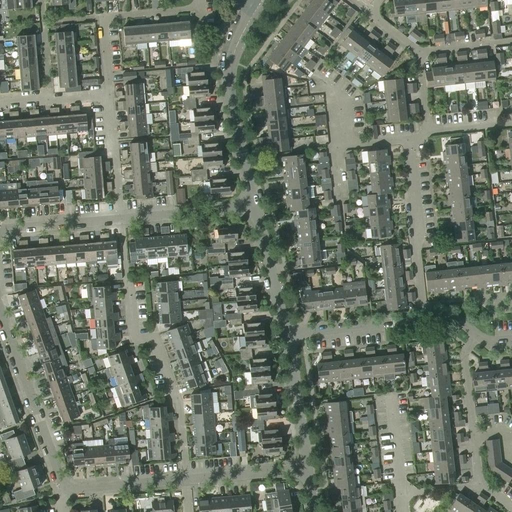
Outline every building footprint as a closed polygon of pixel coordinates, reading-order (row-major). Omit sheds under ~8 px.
[(31,0),(13,0),(14,9),(32,8),(31,0)] [(326,0),(312,0),(311,2),(328,15),(337,3),(333,0),(330,0),(329,2),(326,0)] [(403,0),(392,0),(394,10),(395,17),(405,16),(403,0)] [(413,0),(403,0),(405,16),(415,15),(413,0)] [(423,0),(413,0),(415,15),(426,14),(423,0)] [(434,0),(423,0),(426,14),(436,12),(434,0)] [(444,0),(434,0),(436,12),(446,11),(444,0)] [(454,0),(444,0),(446,11),(456,10),(454,0)] [(465,0),(454,0),(456,10),(466,9),(465,0)] [(475,0),(465,0),(466,9),(476,8),(475,0)] [(311,2),(305,10),(322,23),(328,15),(311,2)] [(305,10),(299,18),(316,31),(322,23),(305,10)] [(299,18),(293,26),(309,39),(316,31),(299,18)] [(189,21),(177,22),(179,40),(190,39),(189,21)] [(177,22),(167,23),(168,41),(179,40),(177,22)] [(167,23),(156,24),(158,42),(168,41),(167,23)] [(156,24),(145,25),(147,43),(158,42),(156,24)] [(145,25),(134,26),(136,44),(147,43),(145,25)] [(134,26),(123,27),(125,45),(136,44),(134,26)] [(293,26),(287,34),(303,47),(309,39),(293,26)] [(335,27),(332,31),(338,35),(341,31),(335,27)] [(348,34),(340,45),(348,51),(361,35),(353,28),(348,34)] [(406,30),(402,35),(410,41),(417,32),(413,29),(410,33),(406,30)] [(332,31),(329,35),(335,39),(338,35),(332,31)] [(72,32),(54,34),(55,45),(73,43),(72,32)] [(417,32),(410,41),(415,44),(420,47),(427,46),(426,36),(419,37),(421,35),(417,32)] [(371,38),(369,41),(357,57),(365,64),(377,47),(373,44),(379,36),(375,33),(371,38)] [(287,34),(280,42),(297,55),(303,47),(287,34)] [(34,35),(16,36),(17,48),(35,46),(34,35)] [(361,35),(348,51),(357,57),(369,41),(361,35)] [(280,42),(274,51),(291,64),(297,55),(280,42)] [(365,64),(363,66),(364,71),(369,75),(373,70),(392,45),(388,42),(382,50),(377,47),(365,64)] [(73,43),(55,45),(56,56),(74,54),(73,43)] [(323,43),(319,47),(325,51),(328,47),(323,43)] [(392,45),(373,70),(381,77),(394,60),(389,56),(395,48),(392,45)] [(35,46),(17,48),(18,59),(36,57),(35,46)] [(477,61),(472,61),(474,82),(484,81),(482,60),(482,57),(481,50),(476,51),(477,58),(477,61)] [(274,51),(268,59),(273,63),(284,72),(291,64),(274,51)] [(457,63),(452,64),(454,84),(464,83),(462,63),(461,59),(461,52),(456,53),(457,63)] [(74,54),(56,56),(57,66),(75,65),(74,54)] [(431,72),(425,73),(426,88),(444,86),(442,65),(441,62),(440,55),(436,55),(437,65),(431,66),(431,72)] [(36,57),(18,59),(19,69),(37,68),(36,57)] [(310,59),(307,63),(313,68),(316,64),(310,59)] [(493,59),(482,60),(484,81),(495,80),(493,59)] [(472,61),(462,63),(464,83),(474,82),(472,61)] [(307,63),(304,67),(310,71),(313,68),(307,63)] [(452,64),(442,65),(444,86),(454,84),(452,64)] [(75,65),(57,66),(58,77),(76,76),(75,65)] [(192,67),(180,68),(181,75),(187,74),(188,86),(206,84),(206,79),(208,79),(207,71),(193,73),(192,67)] [(37,68),(19,69),(20,80),(38,79),(37,68)] [(135,73),(123,74),(123,81),(136,80),(136,79),(135,73)] [(76,76),(58,77),(59,88),(65,88),(65,93),(81,91),(80,86),(77,86),(76,76)] [(269,79),(262,80),(263,91),(284,89),(283,78),(269,79)] [(354,78),(351,82),(358,88),(362,84),(354,78)] [(404,78),(383,81),(384,91),(405,89),(408,89),(415,88),(415,83),(405,84),(404,78)] [(38,79),(20,80),(21,92),(39,90),(38,79)] [(142,84),(124,86),(125,96),(143,94),(142,84)] [(189,99),(183,99),(183,105),(195,104),(195,98),(209,97),(208,89),(207,90),(206,84),(188,86),(189,99)] [(284,89),(263,91),(264,101),(285,99),(284,89)] [(405,89),(384,91),(385,102),(406,99),(405,89)] [(143,94),(125,96),(126,106),(144,104),(143,94)] [(285,99),(264,101),(265,111),(286,109),(285,99)] [(406,99),(385,102),(387,112),(408,109),(406,99)] [(487,109),(487,102),(476,103),(477,110),(487,109)] [(144,104),(126,106),(127,116),(145,114),(144,104)] [(195,104),(183,105),(184,110),(193,110),(194,122),(212,120),(212,114),(213,114),(213,107),(196,109),(195,104)] [(286,109),(265,111),(266,121),(287,119),(286,109)] [(408,109),(387,112),(388,122),(409,120),(408,109)] [(86,114),(75,115),(76,134),(86,133),(87,138),(93,138),(92,124),(86,124),(86,114)] [(145,114),(127,116),(127,126),(146,125),(145,114)] [(75,115),(65,116),(66,135),(76,134),(75,115)] [(65,116),(55,117),(56,136),(66,135),(65,116)] [(55,117),(44,118),(46,136),(56,136),(55,117)] [(44,118),(34,119),(36,137),(46,136),(44,118)] [(34,119),(24,120),(26,138),(36,137),(34,119)] [(287,119),(266,121),(267,132),(288,129),(287,119)] [(14,120),(4,121),(5,140),(15,139),(14,120)] [(24,120),(14,120),(15,139),(26,138),(24,120)] [(195,133),(170,135),(170,142),(199,139),(198,134),(215,132),(214,125),(213,125),(212,120),(194,122),(195,133)] [(146,125),(127,126),(128,137),(147,135),(146,125)] [(375,126),(368,127),(369,139),(376,138),(375,126)] [(288,129),(267,132),(268,142),(289,139),(288,129)] [(289,139),(268,142),(270,152),(291,150),(289,139)] [(477,146),(471,147),(471,149),(472,149),(472,154),(478,153),(484,152),(483,141),(476,141),(477,146)] [(148,142),(129,144),(130,154),(148,153),(148,142)] [(221,143),(201,145),(202,157),(221,155),(220,150),(222,150),(221,143)] [(445,152),(443,152),(443,157),(464,154),(463,143),(444,146),(445,152)] [(386,149),(367,151),(368,162),(390,160),(389,156),(387,156),(386,149)] [(92,152),(78,153),(78,159),(79,169),(101,167),(100,157),(92,157),(92,152)] [(148,153),(130,154),(131,165),(149,163),(148,153)] [(464,154),(443,157),(444,161),(446,161),(447,167),(466,165),(464,154)] [(203,169),(190,170),(191,176),(207,175),(206,169),(223,168),(223,160),(221,161),(221,155),(202,157),(203,169)] [(302,155),(281,157),(281,162),(284,162),(284,168),(304,166),(302,155)] [(390,160),(368,162),(369,173),(388,171),(388,165),(390,165),(390,160)] [(131,170),(123,171),(124,176),(129,175),(132,175),(150,173),(149,163),(131,165),(131,170)] [(328,163),(316,164),(317,175),(321,174),(328,174),(327,170),(329,170),(328,163)] [(447,173),(445,174),(446,178),(467,176),(466,165),(447,167),(447,173)] [(285,175),(283,175),(283,179),(305,176),(304,166),(284,168),(285,175)] [(101,167),(79,169),(79,172),(80,173),(83,172),(84,179),(102,177),(101,167)] [(171,171),(165,172),(167,196),(173,196),(171,171)] [(388,171),(369,173),(371,184),(392,182),(392,177),(389,178),(388,171)] [(150,173),(132,175),(133,185),(151,183),(150,173)] [(322,179),(319,179),(320,186),(330,185),(329,178),(328,178),(328,174),(321,174),(322,179)] [(348,180),(347,180),(348,186),(367,184),(367,179),(359,180),(359,179),(355,179),(354,175),(348,176),(348,180)] [(305,176),(283,179),(284,184),(286,184),(287,190),(306,188),(305,176)] [(467,176),(446,178),(446,183),(448,183),(449,189),(468,187),(467,176)] [(102,177),(84,179),(84,189),(103,188),(102,177)] [(227,178),(209,180),(210,193),(221,192),(221,195),(230,194),(230,187),(228,187),(227,178)] [(46,181),(36,182),(37,188),(38,206),(49,205),(47,182),(46,181)] [(57,182),(47,182),(49,205),(59,204),(57,182)] [(392,182),(371,184),(372,195),(385,193),(391,193),(390,187),(393,186),(392,182)] [(6,184),(6,190),(8,208),(18,207),(17,189),(16,183),(6,184)] [(151,183),(133,185),(134,196),(135,195),(135,199),(154,198),(153,187),(158,186),(157,183),(151,183)] [(330,185),(320,186),(321,192),(323,191),(324,196),(330,195),(330,191),(331,191),(330,185)] [(288,196),(285,196),(286,201),(307,198),(313,197),(312,187),(306,188),(287,190),(288,196)] [(450,195),(447,195),(448,200),(469,197),(468,187),(449,189),(450,195)] [(27,188),(17,189),(18,207),(28,207),(27,188)] [(37,188),(27,188),(28,207),(38,206),(37,188)] [(103,188),(84,189),(85,200),(104,198),(103,188)] [(372,195),(366,195),(368,206),(389,204),(388,199),(386,199),(385,193),(372,195)] [(469,197),(448,200),(448,204),(451,204),(451,210),(471,208),(469,197)] [(307,198),(286,201),(286,205),(289,205),(289,211),(295,211),(295,210),(309,209),(309,208),(307,198)] [(389,204),(368,206),(369,217),(388,215),(387,208),(389,208),(389,204)] [(296,216),(293,217),(294,221),(315,219),(314,208),(309,208),(309,209),(295,210),(295,211),(296,216)] [(452,216),(450,217),(450,221),(472,219),(471,208),(451,210),(452,216)] [(388,215),(369,217),(370,228),(391,225),(391,221),(388,221),(388,215)] [(315,219),(294,221),(294,225),(297,225),(297,232),(316,229),(315,219)] [(472,219),(450,221),(451,225),(453,225),(454,232),(473,229),(472,219)] [(219,242),(212,243),(213,249),(225,248),(224,242),(237,241),(236,232),(237,232),(237,225),(227,226),(228,229),(217,230),(219,242)] [(391,225),(370,228),(371,238),(390,236),(389,230),(392,230),(391,225)] [(298,238),(295,238),(296,243),(317,240),(316,229),(297,232),(298,238)] [(454,238),(452,238),(453,243),(474,240),(473,229),(454,232),(454,238)] [(186,235),(175,236),(177,256),(187,255),(186,235)] [(175,236),(165,237),(167,257),(177,256),(175,236)] [(155,237),(145,238),(147,258),(157,258),(155,237)] [(165,237),(155,237),(157,258),(167,257),(165,237)] [(135,250),(129,251),(130,263),(137,262),(136,259),(147,258),(145,238),(134,239),(135,250)] [(317,240),(296,243),(296,247),(299,247),(300,253),(319,251),(317,240)] [(19,249),(13,250),(14,268),(25,267),(23,249),(23,246),(23,241),(18,241),(19,249)] [(115,241),(105,242),(106,260),(107,265),(117,264),(115,241)] [(105,242),(94,243),(96,261),(106,260),(105,242)] [(94,243),(84,244),(86,262),(96,261),(94,243)] [(74,244),(64,245),(66,264),(76,263),(74,244)] [(84,244),(74,244),(76,263),(86,262),(84,244)] [(398,244),(380,246),(382,257),(399,255),(398,244)] [(64,245),(54,246),(55,265),(66,264),(64,245)] [(54,246),(44,247),(45,265),(55,265),(54,246)] [(44,247),(34,248),(35,266),(45,265),(44,247)] [(34,248),(23,249),(25,267),(35,266),(34,248)] [(300,259),(298,260),(298,265),(301,264),(301,268),(320,266),(320,260),(326,260),(325,250),(319,251),(300,253),(300,259)] [(247,251),(227,253),(229,265),(246,264),(246,258),(248,258),(247,251)] [(399,255),(382,257),(383,268),(401,266),(399,255)] [(462,262),(456,263),(459,291),(464,290),(464,288),(470,287),(468,268),(462,269),(462,262)] [(455,269),(446,270),(448,289),(455,289),(455,291),(459,291),(456,263),(453,263),(455,267),(455,269)] [(511,275),(511,263),(500,264),(502,286),(507,285),(507,283),(511,282),(511,275)] [(221,283),(217,284),(233,283),(232,277),(249,276),(249,269),(247,269),(246,264),(229,265),(230,277),(221,278),(221,283)] [(500,264),(489,266),(491,285),(498,284),(498,286),(502,286),(500,264)] [(401,266),(383,268),(384,278),(402,276),(401,266)] [(489,266),(478,267),(481,288),(485,288),(485,285),(491,285),(489,266)] [(478,267),(468,268),(470,287),(476,286),(476,289),(481,288),(478,267)] [(446,270),(436,272),(438,293),(443,293),(442,290),(448,289),(446,270)] [(436,272),(425,273),(427,292),(434,291),(434,294),(438,293),(436,272)] [(302,273),(292,274),(293,281),(303,280),(302,273)] [(402,276),(384,278),(385,289),(403,287),(402,276)] [(177,281),(156,283),(157,293),(178,292),(177,281)] [(364,281),(353,283),(356,305),(367,304),(364,281)] [(92,284),(86,284),(87,299),(93,298),(116,296),(116,292),(110,293),(109,282),(102,283),(102,287),(92,287),(92,284)] [(342,284),(343,289),(345,307),(356,305),(353,283),(342,284)] [(255,286),(235,288),(236,301),(254,299),(254,294),(255,294),(255,286)] [(403,287),(385,289),(386,300),(404,298),(403,287)] [(343,289),(332,290),(334,308),(345,307),(343,289)] [(35,290),(17,296),(21,306),(39,300),(35,290)] [(332,290),(321,291),(323,309),(334,308),(332,290)] [(321,291),(311,293),(313,310),(323,309),(321,291)] [(178,292),(157,293),(158,303),(179,302),(178,292)] [(311,293),(299,294),(302,312),(313,310),(311,293)] [(116,296),(93,298),(94,308),(112,307),(111,300),(117,300),(116,296)] [(404,298),(386,300),(388,311),(405,309),(404,298)] [(237,313),(225,314),(225,320),(229,319),(241,318),(241,313),(257,311),(256,304),(255,305),(254,299),(236,301),(237,313)] [(39,300),(21,306),(24,316),(42,310),(39,300)] [(179,302),(158,303),(159,313),(179,312),(179,302)] [(94,308),(89,309),(90,319),(95,318),(118,316),(118,312),(112,313),(112,307),(94,308)] [(42,310),(24,316),(28,325),(45,319),(42,310)] [(179,312),(159,313),(160,324),(180,322),(179,312)] [(118,316),(95,318),(96,329),(113,327),(113,321),(118,320),(118,316)] [(50,317),(45,319),(28,325),(31,335),(54,327),(50,317)] [(263,322),(243,324),(245,336),(263,334),(262,329),(264,329),(263,322)] [(186,324),(167,331),(170,341),(190,334),(186,324)] [(57,337),(54,327),(31,335),(35,345),(57,337)] [(113,327),(96,329),(97,339),(120,337),(120,333),(114,334),(113,327)] [(190,334),(170,341),(174,350),(193,344),(190,334)] [(246,349),(239,349),(240,354),(252,353),(251,348),(265,347),(265,340),(263,340),(263,334),(245,336),(246,349)] [(57,337),(35,345),(40,359),(57,353),(62,351),(57,337)] [(120,337),(97,339),(98,350),(115,348),(115,341),(120,341),(120,337)] [(444,342),(421,345),(422,356),(427,355),(445,353),(444,342)] [(193,344),(174,350),(177,360),(196,353),(193,344)] [(125,351),(108,357),(111,367),(134,360),(132,356),(127,357),(125,351)] [(57,353),(40,359),(45,374),(63,368),(57,353)] [(196,353),(177,360),(181,369),(200,363),(196,353)] [(252,353),(240,354),(240,360),(249,360),(250,372),(268,370),(268,364),(269,364),(269,357),(252,358),(252,353)] [(445,353),(427,355),(428,366),(446,364),(445,353)] [(403,355),(392,356),(394,374),(405,373),(403,355)] [(394,379),(394,374),(392,356),(381,357),(383,375),(384,380),(394,379)] [(381,357),(370,359),(372,377),(383,375),(381,357)] [(370,359),(360,360),(362,378),(372,377),(370,359)] [(134,360),(111,367),(107,369),(110,378),(115,377),(132,371),(130,365),(135,363),(134,360)] [(360,360),(349,361),(351,379),(362,378),(360,360)] [(349,361),(338,362),(340,380),(351,379),(349,361)] [(338,362),(327,363),(330,381),(340,380),(338,362)] [(200,363),(181,369),(184,379),(203,372),(200,363)] [(327,363),(316,365),(317,371),(311,371),(313,383),(318,383),(330,381),(327,363)] [(446,364),(428,366),(423,366),(423,372),(429,371),(429,376),(447,374),(446,364)] [(63,368),(45,374),(49,383),(66,377),(63,368)] [(244,385),(241,385),(241,390),(245,390),(258,389),(257,383),(271,382),(270,375),(269,375),(268,370),(250,372),(243,372),(244,385)] [(506,370),(495,371),(497,390),(508,388),(506,370)] [(115,377),(118,386),(140,379),(139,375),(134,377),(132,371),(115,377)] [(495,371),(485,372),(486,391),(497,390),(495,371)] [(203,372),(184,379),(188,389),(207,382),(203,372)] [(485,372),(473,374),(475,392),(486,391),(485,372)] [(447,374),(429,376),(431,387),(449,385),(447,374)] [(66,377),(49,383),(52,393),(69,387),(68,384),(73,382),(71,376),(66,377)] [(98,382),(96,376),(89,378),(91,385),(98,382)] [(118,386),(114,387),(118,397),(138,390),(136,384),(141,382),(140,379),(118,386)] [(449,385),(431,387),(432,398),(445,396),(445,397),(450,396),(449,385)] [(69,387),(52,393),(55,403),(73,397),(69,387)] [(7,388),(0,389),(0,402),(11,399),(7,388)] [(258,389),(245,390),(246,396),(255,395),(256,407),(274,405),(273,400),(275,400),(274,393),(258,394),(258,389)] [(138,390),(118,397),(121,407),(147,398),(145,394),(140,396),(138,390)] [(211,393),(191,394),(191,405),(212,403),(211,393)] [(432,398),(424,399),(425,410),(428,409),(446,407),(445,397),(445,396),(432,398)] [(73,397),(55,403),(59,412),(76,406),(80,405),(79,401),(75,403),(73,397)] [(0,415),(15,410),(11,399),(0,402),(0,415)] [(344,401),(326,403),(327,414),(345,412),(344,401)] [(212,403),(191,405),(192,415),(213,413),(212,403)] [(488,404),(489,414),(497,414),(496,403),(488,404)] [(257,419),(251,420),(251,426),(263,425),(263,419),(277,418),(276,411),(274,411),(274,405),(256,407),(257,419)] [(76,406),(59,412),(62,422),(80,416),(76,406)] [(165,407),(148,408),(148,419),(172,417),(172,413),(166,414),(165,407)] [(446,407),(428,409),(429,420),(447,418),(446,407)] [(15,410),(0,415),(0,428),(19,422),(15,410)] [(345,412),(327,414),(328,425),(346,423),(345,412)] [(213,413),(192,415),(193,425),(214,423),(213,413)] [(172,417),(148,419),(149,429),(167,427),(167,421),(172,420),(172,417)] [(447,418),(429,420),(430,431),(448,429),(447,418)] [(214,423),(193,425),(194,435),(214,433),(214,423)] [(346,423),(328,425),(329,436),(356,432),(355,423),(346,424),(346,423)] [(263,425),(251,426),(252,431),(261,430),(262,443),(280,441),(280,436),(281,436),(281,428),(264,430),(263,425)] [(167,427),(149,429),(150,439),(174,437),(173,433),(168,433),(167,427)] [(448,429),(430,431),(432,441),(449,439),(448,429)] [(13,430),(0,434),(0,437),(2,442),(4,441),(8,450),(26,444),(23,434),(15,436),(13,430)] [(356,432),(329,436),(331,446),(349,444),(347,434),(356,433),(356,432)] [(214,433),(194,435),(195,445),(215,444),(214,433)] [(150,439),(146,439),(147,449),(169,448),(168,441),(174,440),(174,437),(150,439)] [(108,445),(103,446),(104,464),(115,463),(113,445),(113,439),(108,439),(108,445)] [(449,439),(432,441),(433,452),(451,450),(449,439)] [(280,441),(262,443),(262,448),(263,455),(283,453),(282,446),(281,447),(280,441)] [(73,455),(66,455),(67,467),(73,467),(84,466),(83,448),(82,443),(72,444),(73,455)] [(26,444),(8,450),(3,452),(6,461),(8,460),(11,467),(24,462),(22,456),(30,453),(26,444)] [(124,444),(113,445),(115,463),(125,463),(125,458),(129,458),(128,444),(124,444)] [(215,444),(195,445),(196,456),(216,454),(215,444)] [(349,444),(331,446),(332,457),(350,455),(349,444)] [(103,446),(93,447),(94,465),(104,464),(103,446)] [(93,447),(83,448),(84,466),(94,465),(93,447)] [(169,448),(147,449),(148,460),(175,458),(175,454),(170,454),(169,448)] [(451,450),(433,452),(434,463),(452,461),(451,450)] [(350,455),(332,457),(333,468),(351,466),(350,455)] [(501,457),(488,458),(489,470),(501,463),(501,457)] [(434,464),(428,465),(429,475),(435,474),(453,471),(452,461),(434,463),(434,464)] [(24,462),(11,467),(13,473),(16,473),(21,489),(13,492),(16,501),(35,495),(32,488),(41,485),(34,465),(26,468),(24,462)] [(378,463),(368,464),(369,470),(373,470),(373,474),(380,473),(378,463)] [(501,463),(489,470),(499,477),(506,466),(501,463)] [(351,466),(333,468),(334,478),(352,476),(351,466)] [(506,466),(499,477),(504,480),(511,470),(506,466)] [(435,474),(436,485),(454,483),(453,471),(435,474)] [(352,476),(334,478),(336,489),(341,489),(354,487),(352,476)] [(354,487),(341,489),(342,499),(364,497),(363,486),(354,487)] [(277,499),(265,500),(267,511),(273,511),(291,508),(288,490),(276,492),(277,499)] [(7,493),(0,495),(0,501),(1,505),(10,501),(7,493)] [(459,494),(449,509),(453,511),(459,511),(468,500),(459,494)] [(250,511),(249,496),(239,497),(239,511),(250,511)] [(239,511),(239,497),(229,498),(229,511),(239,511)] [(364,497),(342,499),(343,510),(365,508),(364,497)] [(229,511),(229,498),(218,499),(219,511),(229,511)] [(219,511),(218,499),(208,500),(209,511),(219,511)] [(209,511),(208,500),(198,500),(198,511),(209,511)] [(468,500),(459,511),(472,511),(477,506),(468,500)] [(152,511),(172,511),(171,502),(151,504),(152,511)]
